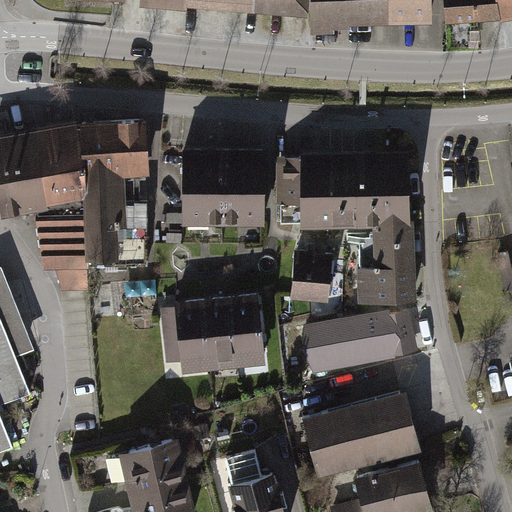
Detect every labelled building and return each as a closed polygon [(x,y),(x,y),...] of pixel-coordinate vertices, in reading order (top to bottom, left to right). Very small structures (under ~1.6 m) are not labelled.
[(257,0),(257,7),(310,11),(310,0),(257,0)] [(317,0),(318,30),(334,30),(334,22),(394,22),(393,0),(317,0)] [(393,0),(394,22),(432,22),(432,0),(393,0)] [(449,0),(450,16),(505,16),(500,0),(449,0)] [(511,0),(500,0),(505,16),(511,15),(511,0)] [(144,119),(84,122),(84,128),(78,129),(77,125),(37,131),(48,199),(48,207),(38,209),(46,265),(148,262),(147,203),(120,203),(119,170),(146,168),(144,119)] [(48,199),(37,131),(0,137),(0,184),(4,207),(48,199)] [(226,145),(227,222),(270,221),(269,144),(226,145)] [(227,222),(226,145),(187,145),(188,222),(227,222)] [(363,222),(379,222),(416,221),(414,148),(362,149),(363,222)] [(362,149),(308,150),(309,223),(363,222),(362,149)] [(417,294),(416,221),(379,222),(380,262),(362,262),(363,295),(417,294)] [(337,253),(302,249),(296,294),(332,298),(337,253)] [(0,327),(15,364),(35,356),(0,271),(0,327)] [(233,291),(241,361),(269,358),(261,288),(233,291)] [(241,361),(233,291),(199,295),(207,365),(241,361)] [(207,365),(199,295),(181,297),(182,303),(163,305),(169,361),(187,359),(188,367),(207,365)] [(407,311),(304,330),(312,377),(416,357),(407,311)] [(15,364),(0,327),(0,457),(15,451),(0,414),(0,411),(29,400),(15,364)] [(418,452),(403,394),(301,420),(316,479),(418,452)] [(137,490),(193,476),(181,432),(126,446),(137,490)] [(432,511),(417,461),(354,480),(360,501),(328,511),(327,511),(432,511)] [(284,511),(275,472),(234,482),(241,511),(284,511)] [(201,511),(193,476),(137,490),(142,511),(201,511)]
